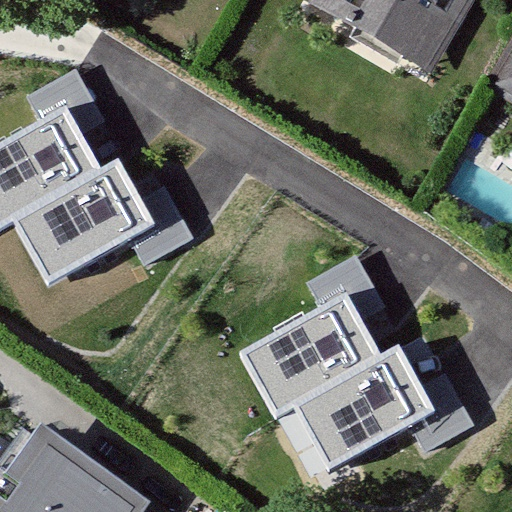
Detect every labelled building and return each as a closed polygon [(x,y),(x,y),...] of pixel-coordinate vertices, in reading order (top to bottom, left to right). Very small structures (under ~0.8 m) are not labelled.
[(315,0),(428,64),(464,0),(315,0)] [(511,95),(511,47),(491,83),(511,95)] [(99,170),(66,107),(0,142),(0,228),(17,219),(48,278),(152,222),(118,160),(99,170)] [(381,359),(347,296),(242,353),(277,419),(298,408),(330,467),(433,411),(399,349),(381,359)] [(138,511),(148,499),(36,421),(0,471),(0,511),(138,511)]
